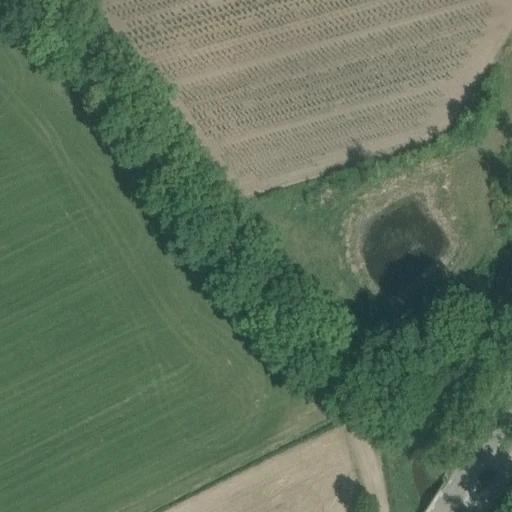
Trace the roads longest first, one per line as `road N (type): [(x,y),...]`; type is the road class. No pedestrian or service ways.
road 1 (track): [(21,0),(119,107),(316,362),(350,414),(378,511)]
road 2 (tertiary): [(440,511),(511,400)]
